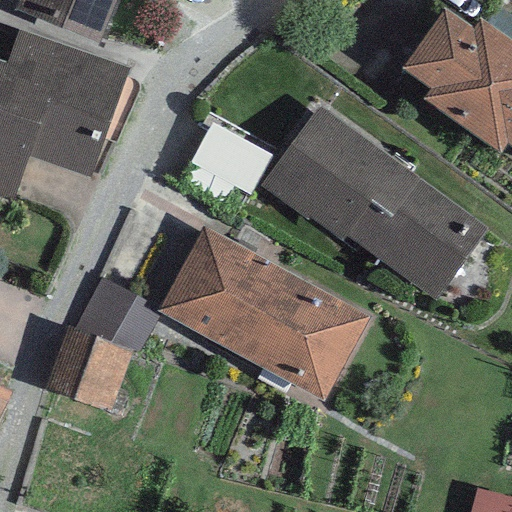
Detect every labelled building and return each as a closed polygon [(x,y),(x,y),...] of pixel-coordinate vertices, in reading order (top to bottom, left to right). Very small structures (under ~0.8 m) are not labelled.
[(16,0),(9,19),(100,55),(122,0),(16,0)] [(511,44),(480,22),(473,33),(444,12),(400,74),(429,94),(423,103),(500,157),(506,147),(511,150),(511,44)] [(7,66),(0,64),(0,201),(12,206),(28,161),(89,182),(128,72),(18,34),(7,66)] [(487,229),(315,109),(262,185),(435,304),(487,229)] [(369,319),(201,231),(159,312),(327,400),(369,319)] [(142,353),(158,317),(104,293),(88,329),(142,353)] [(132,354),(67,329),(44,389),(109,414),(132,354)] [(0,418),(9,398),(0,393),(0,418)] [(511,511),(511,500),(476,491),(470,511),(511,511)]
